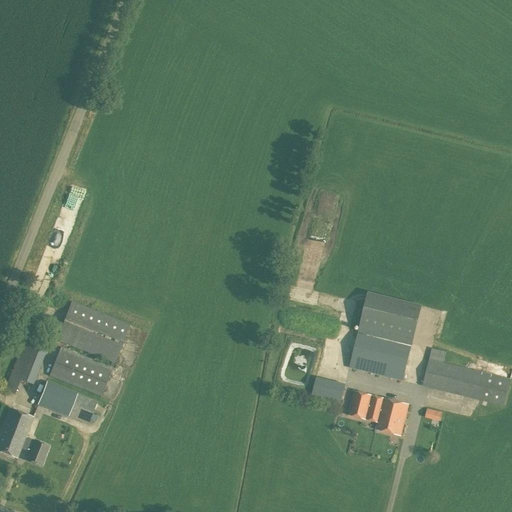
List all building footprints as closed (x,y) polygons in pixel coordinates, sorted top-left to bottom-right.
[(32,296),(44,298),(47,277),(35,275),(32,296)] [(403,382),(413,339),(421,306),(368,292),(359,326),(349,368),(403,382)] [(115,363),(129,324),(130,324),(71,300),(56,339),(115,363)] [(33,385),(46,351),(23,342),(5,389),(15,393),(20,380),(33,385)] [(101,397),(113,368),(60,346),(49,376),(101,397)] [(504,407),(511,379),(443,362),(446,352),(431,349),(422,386),(504,407)] [(313,377),(310,397),(342,402),(345,383),(313,377)] [(88,425),(97,401),(47,381),(37,405),(88,425)] [(401,436),(409,405),(353,391),(347,415),(377,423),(375,430),(401,436)] [(10,408),(0,433),(0,451),(17,458),(22,447),(26,437),(33,417),(10,408)] [(440,421),(442,412),(427,408),(424,417),(440,421)] [(49,446),(26,437),(22,447),(30,451),(27,460),(41,466),(49,446)]
